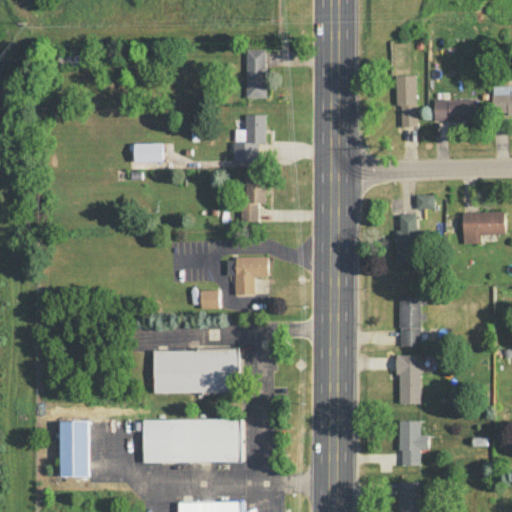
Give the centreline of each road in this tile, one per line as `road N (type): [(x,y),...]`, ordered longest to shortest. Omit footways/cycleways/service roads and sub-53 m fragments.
road 1 (secondary): [(334,0),(330,511)]
road 2 (residential): [(511,170),(331,176)]
